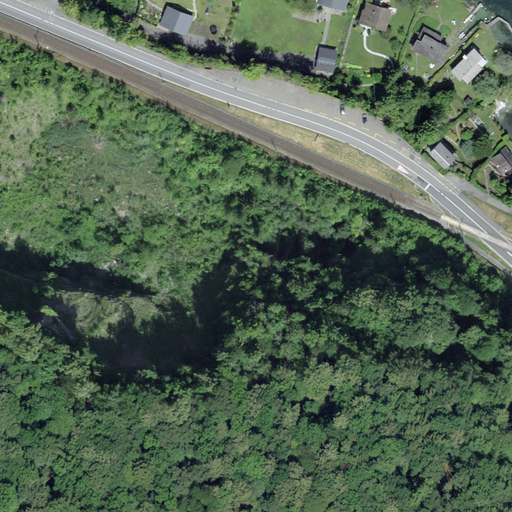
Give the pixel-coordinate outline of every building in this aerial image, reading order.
[(346,0),(317,0),(317,2),(344,9),(346,0)] [(391,10),(368,4),(365,12),(363,11),(360,23),(386,30),(391,10)] [(191,18),(167,8),(161,25),(185,34),(191,18)] [(442,37),(424,28),(413,49),(440,63),(447,48),(438,44),(442,37)] [(336,51),(321,48),(317,69),(333,71),(336,51)] [(475,66),(483,58),(475,49),(451,73),(459,81),(462,78),(467,83),(480,70),(475,66)] [(455,159),(441,144),(431,154),(445,169),(455,159)] [(511,163),(511,156),(506,148),(492,159),(502,172),(511,163)]
